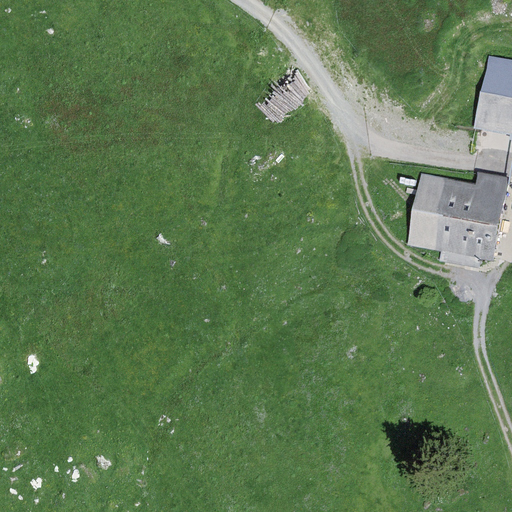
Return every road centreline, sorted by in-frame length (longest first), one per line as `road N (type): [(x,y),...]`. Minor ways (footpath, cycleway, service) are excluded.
road 1 (track): [(349,111),(356,177),(379,231),(419,264),(490,278)]
road 2 (track): [(511,247),(490,278),(478,343),(511,447)]
road 3 (track): [(336,97),(382,134),(463,159),(511,160)]
road 4 (track): [(238,0),(285,34),(336,97)]
